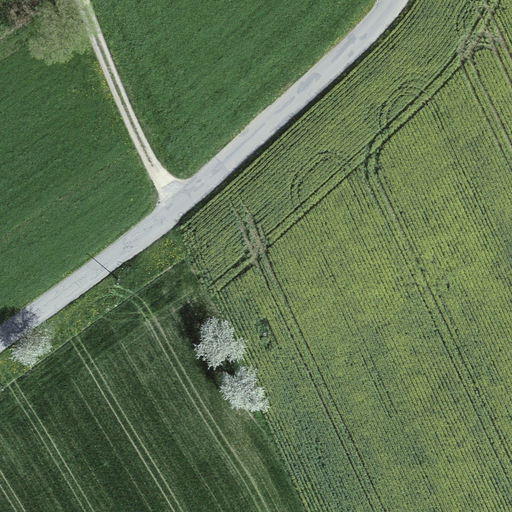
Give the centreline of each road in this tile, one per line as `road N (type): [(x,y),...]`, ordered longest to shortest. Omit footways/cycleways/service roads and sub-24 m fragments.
road 1 (unclassified): [(394,0),(177,207),(0,337)]
road 2 (track): [(177,207),(79,0)]
